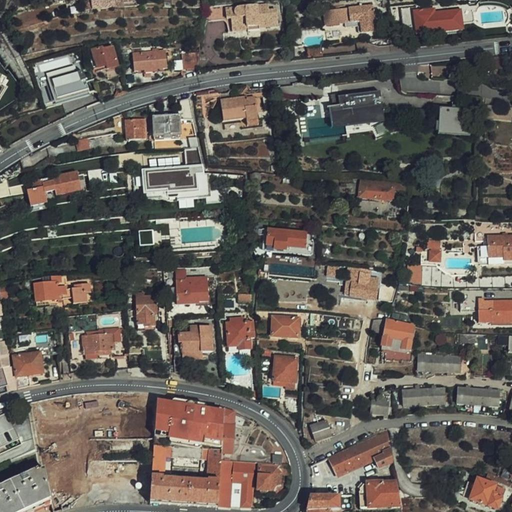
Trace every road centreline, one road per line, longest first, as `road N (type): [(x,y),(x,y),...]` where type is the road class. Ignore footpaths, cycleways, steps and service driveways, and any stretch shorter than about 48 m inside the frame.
road 1 (tertiary): [(0,163),(93,114),(194,82),(511,46)]
road 2 (tertiary): [(299,456),(283,431),(253,409),(153,385),(94,384),(0,404)]
road 3 (residential): [(511,424),(457,417),(393,422),(299,456)]
